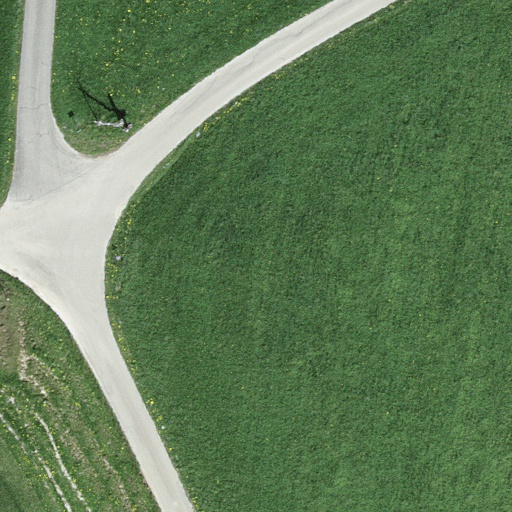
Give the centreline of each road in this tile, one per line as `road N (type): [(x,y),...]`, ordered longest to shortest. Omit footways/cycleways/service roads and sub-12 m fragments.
road 1 (unclassified): [(48,237),(286,50),(379,0)]
road 2 (unclassified): [(48,237),(179,511)]
